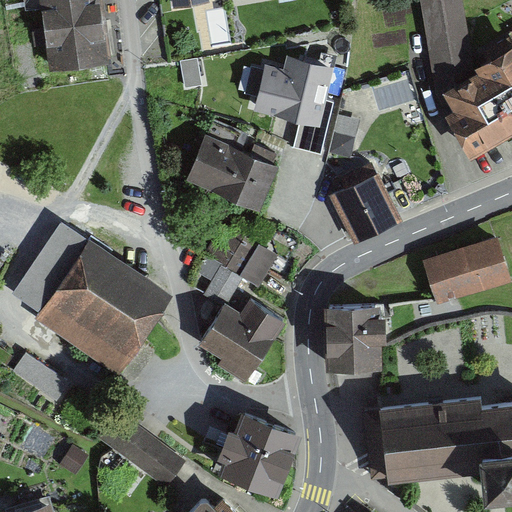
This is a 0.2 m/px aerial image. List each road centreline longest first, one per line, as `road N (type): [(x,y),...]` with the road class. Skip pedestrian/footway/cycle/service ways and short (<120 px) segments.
road 1 (residential): [(126,0),(143,152),(195,353),(205,374),(227,390),(263,399),(313,394)]
road 2 (tertiary): [(511,193),(344,263),(320,283),(307,341),(313,394)]
